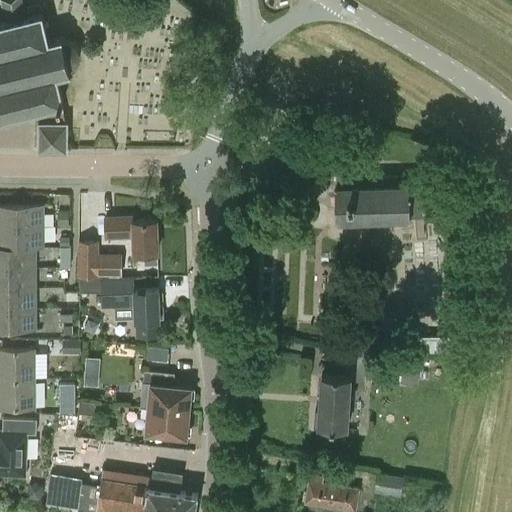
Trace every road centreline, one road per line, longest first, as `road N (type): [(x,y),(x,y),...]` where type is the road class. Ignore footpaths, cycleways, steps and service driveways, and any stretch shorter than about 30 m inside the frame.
road 1 (tertiary): [(211,511),(216,395),(204,283),(204,169)]
road 2 (residential): [(0,164),(204,169)]
road 3 (tertiary): [(511,120),(355,14)]
road 4 (tertiary): [(204,169),(251,42)]
